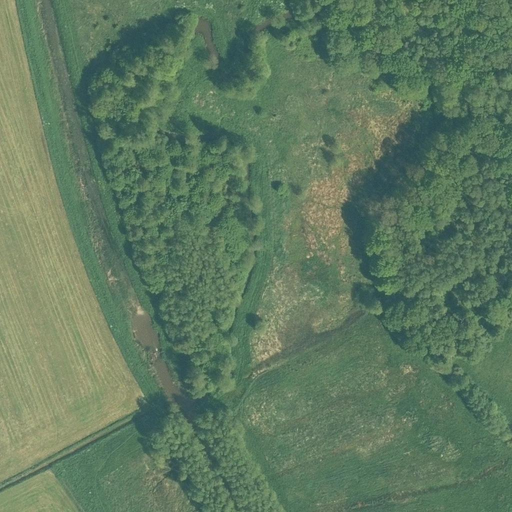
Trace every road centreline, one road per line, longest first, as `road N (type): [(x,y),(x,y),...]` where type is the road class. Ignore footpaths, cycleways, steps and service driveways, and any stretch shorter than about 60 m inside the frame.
road 1 (track): [(109,511),(86,467),(136,431),(160,397),(70,177),(30,0)]
road 2 (track): [(55,0),(110,215),(202,401)]
